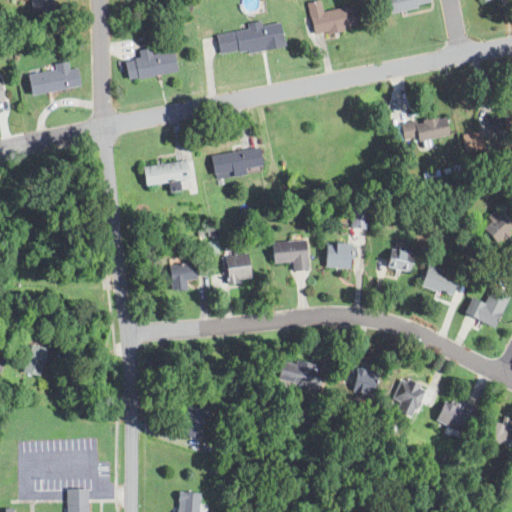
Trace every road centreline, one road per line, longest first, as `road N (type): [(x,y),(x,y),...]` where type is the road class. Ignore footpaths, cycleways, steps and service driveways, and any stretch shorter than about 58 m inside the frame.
road 1 (residential): [(0,144),(511,44)]
road 2 (residential): [(131,511),(129,379),(103,125),(100,0)]
road 3 (residential): [(511,381),(353,316),(126,334)]
